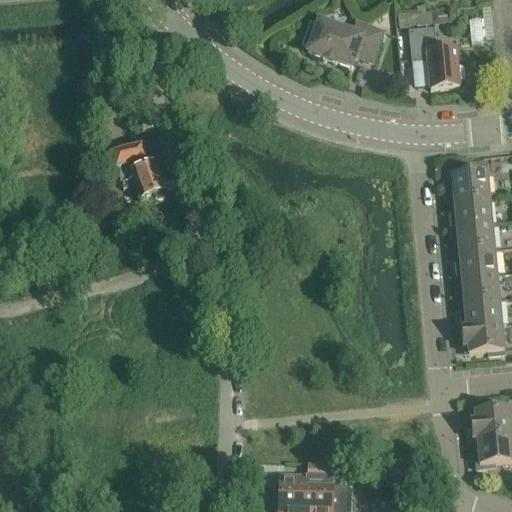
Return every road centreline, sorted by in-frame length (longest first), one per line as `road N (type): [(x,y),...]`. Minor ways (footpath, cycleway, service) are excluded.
road 1 (residential): [(171,15),(259,88),(312,116),(411,136)]
road 2 (residential): [(217,511),(228,428),(205,246)]
road 3 (residential): [(437,390),(411,136)]
road 4 (residential): [(205,246),(152,101),(152,60),(171,15)]
road 5 (residential): [(505,511),(459,488),(437,390)]
